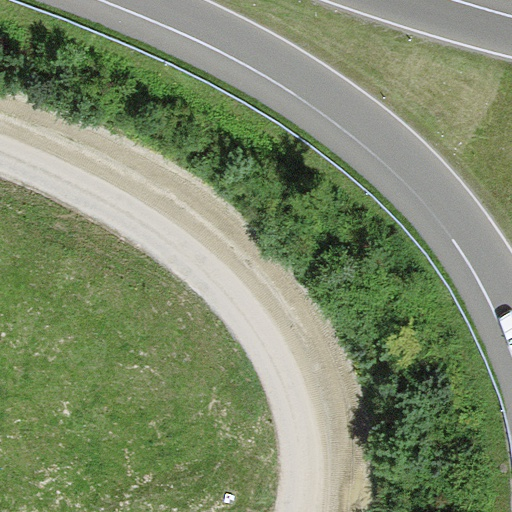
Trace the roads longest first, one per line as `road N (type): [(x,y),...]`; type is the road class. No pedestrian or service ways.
road 1 (track): [(0,152),(127,214),(211,276),(257,328),(298,432),(299,511)]
road 2 (motorway): [(161,0),(240,37),(367,118),(439,184),(511,298)]
road 3 (motorway): [(511,35),(389,0)]
